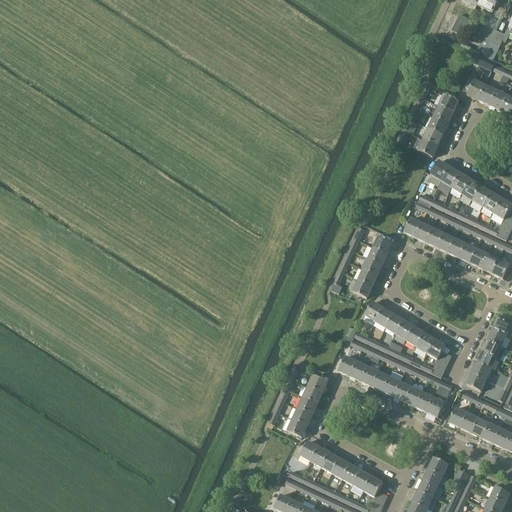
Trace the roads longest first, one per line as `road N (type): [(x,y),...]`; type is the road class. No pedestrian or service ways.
road 1 (residential): [(497,293),(407,251),(388,292),(472,344)]
road 2 (residential): [(431,432),(343,391),(322,434),(408,480)]
road 3 (residential): [(511,131),(473,113),(453,155),(511,189)]
